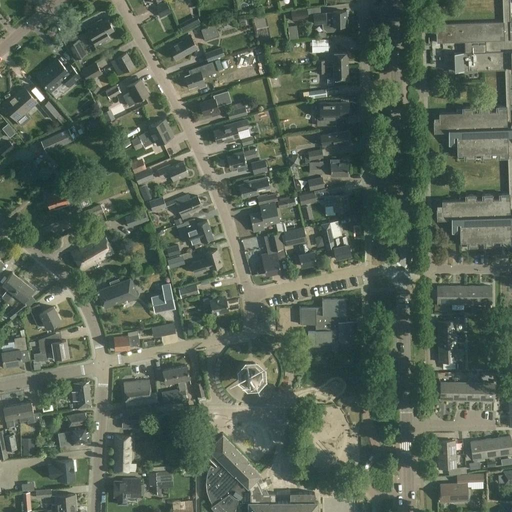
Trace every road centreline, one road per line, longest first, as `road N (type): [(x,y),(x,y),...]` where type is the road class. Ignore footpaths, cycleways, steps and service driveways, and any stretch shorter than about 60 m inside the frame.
road 1 (residential): [(118,0),(207,166),(249,296)]
road 2 (residential): [(399,187),(368,184),(363,0)]
road 3 (secondary): [(399,187),(392,0)]
road 4 (residential): [(102,365),(247,332),(249,296)]
road 5 (residential): [(102,365),(96,332),(66,278),(0,222)]
road 6 (secondary): [(407,429),(402,270)]
road 7 (residential): [(432,427),(426,270)]
road 8 (residential): [(249,296),(402,270)]
road 9 (residential): [(97,511),(102,365)]
